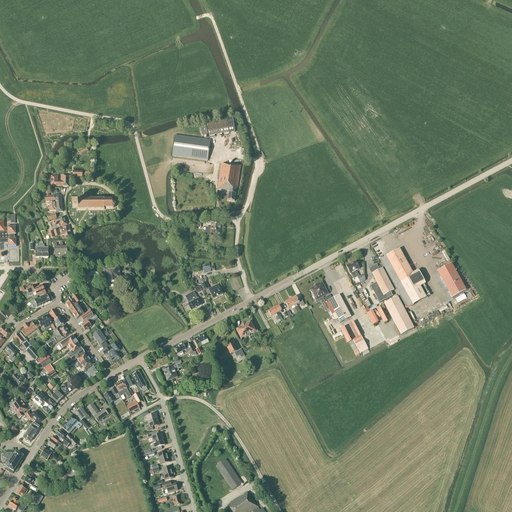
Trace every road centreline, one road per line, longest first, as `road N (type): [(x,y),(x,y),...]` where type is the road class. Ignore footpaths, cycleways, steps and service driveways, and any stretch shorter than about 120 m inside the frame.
road 1 (tertiary): [(298,275),(511,160)]
road 2 (track): [(160,396),(211,407),(281,511)]
road 3 (track): [(511,354),(494,385),(453,511)]
road 4 (residential): [(196,511),(162,400),(139,360)]
road 5 (tertiary): [(252,300),(139,360)]
